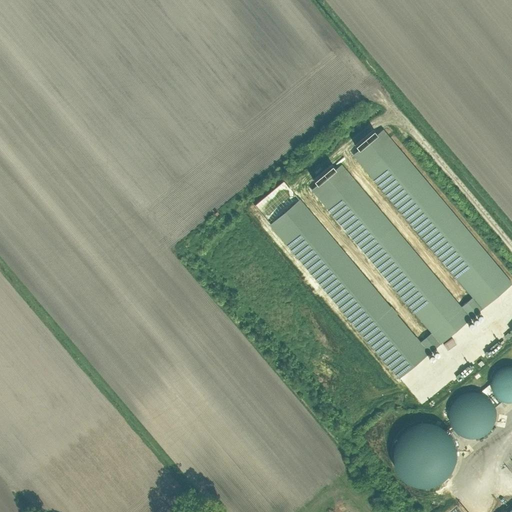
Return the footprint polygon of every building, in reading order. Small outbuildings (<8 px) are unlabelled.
[(387,130),(358,154),(482,304),(511,280),(387,130)] [(344,164),(314,189),(443,344),(474,318),(344,164)] [(301,198),(269,224),(398,376),(430,349),(301,198)] [(511,365),(492,375),(505,403),(511,400),(511,365)] [(449,401),(464,441),(501,427),(486,388),(449,401)] [(425,422),(397,430),(396,457),(405,484),(431,485),(457,477),(458,445),(456,439),(449,439),(449,436),(445,422),(425,422)]
